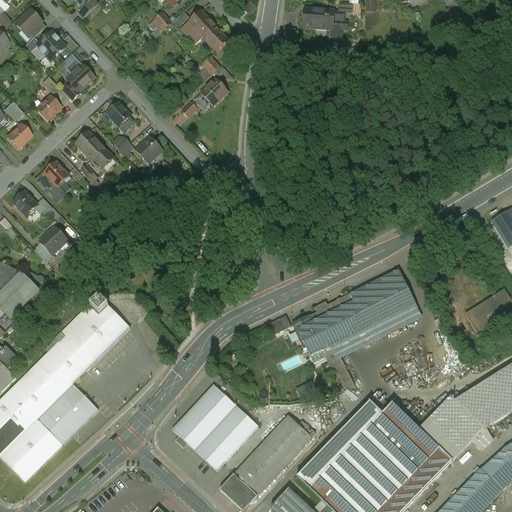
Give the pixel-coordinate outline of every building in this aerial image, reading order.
[(94,0),(73,0),(83,10),(83,11),(94,1),(94,0)] [(181,0),(164,0),(173,8),(181,0)] [(94,1),(83,11),(83,10),(78,15),(83,21),(99,6),(94,1)] [(350,5),(340,4),(339,13),(344,14),(347,15),(352,11),(352,6),(352,5),(350,5)] [(42,24),(31,11),(15,26),(22,33),(25,33),(29,37),(29,36),(42,24)] [(328,13),(304,11),(303,29),(328,31),(329,13),(328,13)] [(334,12),(329,11),(328,13),(329,13),(328,31),(332,31),(331,39),(342,40),(342,32),(343,32),(343,30),(346,28),(343,24),(344,14),(339,13),(334,13),(334,12)] [(215,28),(202,13),(189,25),(202,40),(215,28)] [(172,25),(171,26),(177,31),(189,20),(184,14),(172,25)] [(172,25),(162,15),(154,22),(164,33),(171,26),(172,25)] [(42,24),(29,36),(33,41),(35,39),(46,28),(42,24)] [(10,37),(0,26),(0,36),(5,42),(10,37)] [(229,43),(215,28),(202,40),(216,55),(229,43)] [(40,45),(37,48),(38,49),(51,63),(66,49),(52,34),(40,45)] [(5,42),(0,36),(0,54),(9,46),(5,42)] [(33,41),(22,51),(28,57),(38,49),(37,48),(40,45),(35,39),(33,41)] [(220,69),(210,59),(202,67),(212,77),(220,69)] [(76,61),(66,70),(71,76),(66,81),(72,86),(63,94),(69,101),(71,103),(80,95),(79,93),(94,79),(82,67),(76,61)] [(60,90),(49,79),(43,85),(53,96),(60,90)] [(216,81),(200,95),(213,108),(228,94),(216,81)] [(63,94),(60,90),(53,96),(51,98),(61,108),(69,101),(63,94)] [(51,98),(37,111),(48,123),(62,109),(61,108),(51,98)] [(24,116),(13,104),(4,112),(15,124),(24,116)] [(131,119),(119,105),(107,116),(120,129),(131,119)] [(191,105),(182,114),(188,120),(197,111),(191,105)] [(21,127),(7,140),(18,151),(32,138),(21,127)] [(105,151),(89,134),(76,146),(92,163),(94,161),(97,159),(98,161),(101,158),(100,157),(105,151)] [(163,152),(150,139),(136,152),(148,166),(163,152)] [(130,145),(125,140),(116,148),(121,153),(130,145)] [(121,153),(120,154),(128,163),(133,158),(130,154),(134,150),(130,145),(121,153)] [(105,151),(100,157),(101,158),(98,161),(97,159),(94,161),(103,170),(114,160),(105,151)] [(56,164),(45,175),(58,189),(70,178),(56,164)] [(93,175),(86,167),(81,172),(88,180),(93,175)] [(83,178),(75,170),(71,174),(78,182),(83,178)] [(45,175),(45,174),(36,182),(56,204),(65,196),(58,189),(45,175)] [(38,208),(25,193),(13,204),(27,218),(38,208)] [(51,208),(43,200),(39,204),(47,212),(51,208)] [(511,209),(491,223),(508,250),(511,247),(511,209)] [(55,230),(40,244),(41,245),(52,257),(68,243),(55,230)] [(52,257),(41,245),(35,252),(48,265),(54,259),(52,257)] [(398,271),(349,296),(366,330),(416,305),(398,271)] [(21,274),(0,295),(0,309),(11,320),(39,292),(21,274)] [(511,311),(511,303),(503,291),(464,316),(476,335),(499,319),(501,322),(504,319),(502,317),(511,311)] [(317,314),(333,346),(366,330),(349,296),(328,307),(326,303),(314,309),(317,314)] [(98,297),(89,305),(99,315),(107,306),(98,297)] [(96,318),(85,308),(44,349),(48,353),(0,401),(0,441),(8,450),(0,457),(0,458),(25,484),(98,411),(74,386),(99,360),(103,364),(109,358),(105,354),(121,338),(106,323),(79,351),(71,343),(96,318)] [(317,314),(292,326),(296,333),(297,332),(310,357),(321,351),(325,359),(334,355),(330,348),(333,346),(317,314)] [(5,348),(0,353),(0,363),(6,370),(17,360),(5,348)] [(351,381),(338,357),(327,363),(339,387),(351,381)] [(0,363),(0,394),(15,380),(6,370),(0,363)] [(450,398),(483,431),(511,412),(511,366),(461,398),(458,393),(450,398)] [(183,450),(188,445),(217,472),(258,428),(214,387),(172,432),(179,438),(175,443),(183,450)] [(327,509),(324,511),(404,511),(472,442),(483,431),(450,398),(419,430),(391,406),(382,416),(370,404),(296,479),(327,509)] [(288,417),(220,490),(241,511),(243,511),(315,435),(303,422),(299,427),(288,417)] [(492,443),(483,431),(472,442),(484,452),(492,443)] [(0,457),(8,450),(0,441),(0,457)] [(511,443),(508,446),(477,473),(439,511),(481,511),(508,484),(511,481),(511,443)] [(311,511),(288,490),(270,510),(272,511),(311,511)]
